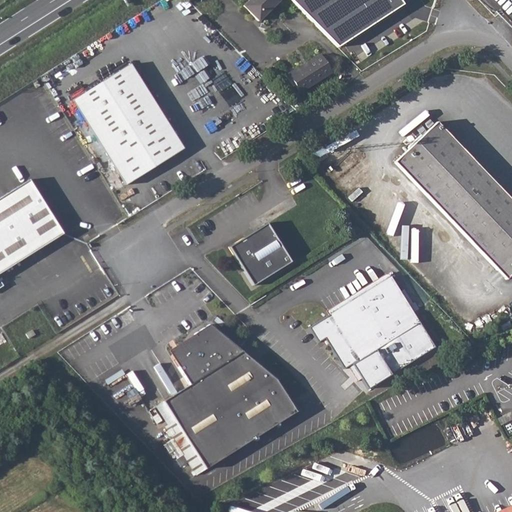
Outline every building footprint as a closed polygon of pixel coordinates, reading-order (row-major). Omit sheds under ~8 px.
[(247,0),(242,5),(257,21),(277,0),(247,0)] [(402,0),(295,0),(341,45),(405,3),(402,0)] [(330,73),(319,55),(294,71),(293,70),(286,74),(298,93),(330,73)] [(128,64),(71,100),(124,185),(181,149),(128,64)] [(511,202),(435,123),(393,162),(495,270),(511,253),(511,202)] [(0,286),(2,285),(0,281),(0,272),(62,233),(28,180),(0,196),(0,286)] [(267,223),(228,247),(252,285),(290,261),(267,223)] [(390,277),(308,327),(318,342),(324,338),(343,369),(419,322),(412,312),(417,309),(413,303),(412,304),(403,290),(400,292),(390,277)] [(166,350),(173,360),(177,367),(188,384),(162,401),(205,469),(273,426),(297,411),(276,378),(209,324),(194,333),(166,350)]
